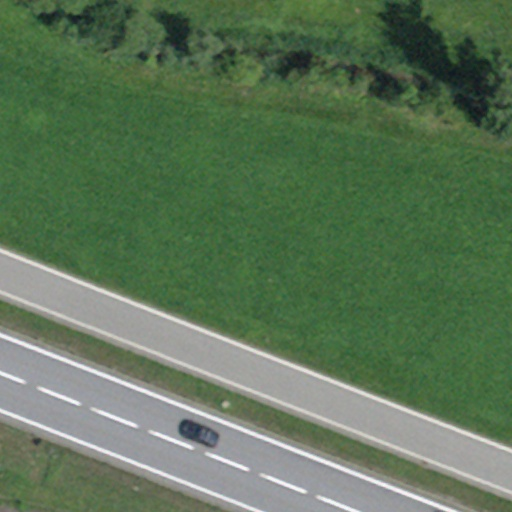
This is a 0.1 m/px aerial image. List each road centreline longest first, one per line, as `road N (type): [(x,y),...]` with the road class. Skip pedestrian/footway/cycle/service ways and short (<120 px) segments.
road 1 (unclassified): [(511,472),(0,269)]
road 2 (primary): [(366,511),(0,369)]
